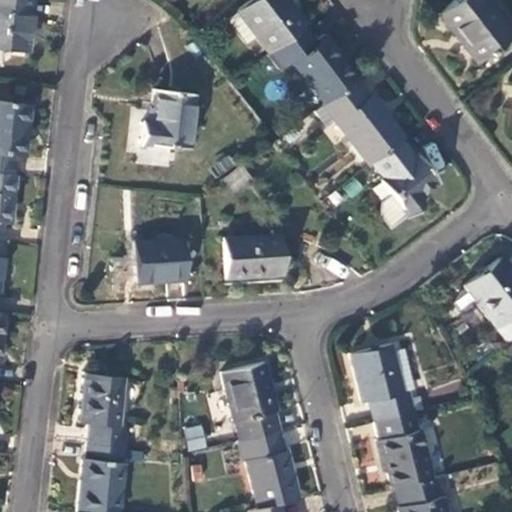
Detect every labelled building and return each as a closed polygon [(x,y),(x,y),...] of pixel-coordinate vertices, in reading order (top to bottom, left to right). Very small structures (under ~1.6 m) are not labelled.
[(27,0),(0,0),(0,47),(2,48),(15,50),(17,26),(26,26),(27,0)] [(301,26),(302,25),(283,0),(248,0),(234,11),(266,53),(269,51),(301,26)] [(481,0),(454,0),(437,13),(475,61),(509,35),(481,0)] [(313,42),(301,26),(269,51),(282,66),(290,60),(323,104),(353,80),(355,78),(322,35),(313,42)] [(366,96),(353,80),(323,104),(317,108),(329,123),(332,121),(365,165),(370,162),(398,140),(401,137),(369,94),(366,96)] [(184,152),(191,98),(151,93),(148,126),(138,125),(135,147),(184,152)] [(0,174),(12,176),(14,155),(21,156),(25,107),(0,103),(0,174)] [(411,155),(398,140),(370,162),(381,176),(377,180),(387,193),(377,201),(376,212),(386,226),(403,213),(405,215),(421,204),(416,196),(435,183),(413,153),(411,155)] [(239,166),(221,179),(231,193),(249,180),(239,166)] [(0,224),(8,225),(14,176),(12,176),(0,174),(0,224)] [(276,235),(221,238),(224,278),(279,274),(276,235)] [(180,239),(133,242),(134,284),(182,281),(180,239)] [(495,328),(505,341),(511,336),(511,272),(501,259),(462,289),(493,330),(495,328)] [(368,402),(372,420),(412,410),(408,391),(415,388),(405,344),(393,348),(391,343),(349,354),(362,404),(368,402)] [(237,441),(275,431),(271,411),(273,411),(262,363),(219,373),(230,420),(232,420),(237,441)] [(87,425),(85,444),(120,448),(123,449),(126,428),(117,428),(122,378),(81,373),(75,423),(87,425)] [(390,489),(395,488),(431,479),(418,429),(417,429),(412,410),(372,420),(377,440),(373,441),(382,472),(384,472),(390,489)] [(199,426),(183,430),(188,452),(204,448),(199,426)] [(237,441),(235,441),(240,459),(243,458),(254,509),(276,503),(294,499),(282,449),(280,450),(275,431),(237,441)] [(120,448),(85,444),(84,458),(80,457),(73,511),(116,511),(122,462),(119,462),(120,448)] [(444,511),(440,497),(436,498),(431,479),(395,488),(399,506),(396,508),(397,511),(444,511)] [(254,509),(245,511),(244,511),(278,511),(276,503),(254,509)]
